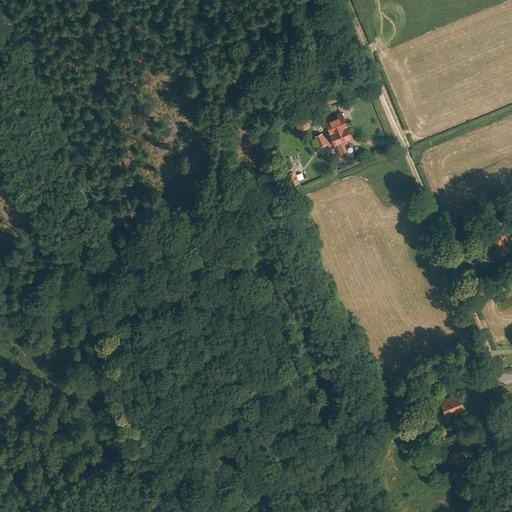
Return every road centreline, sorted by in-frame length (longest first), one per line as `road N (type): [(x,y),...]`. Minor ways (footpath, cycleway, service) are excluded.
road 1 (track): [(341,0),(487,352)]
road 2 (unclassified): [(191,511),(372,437),(435,373),(511,378)]
